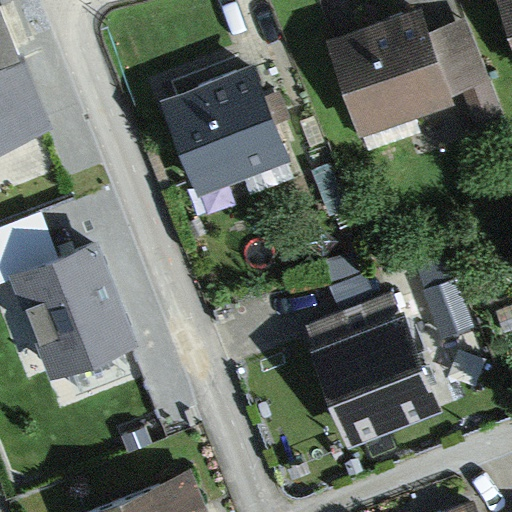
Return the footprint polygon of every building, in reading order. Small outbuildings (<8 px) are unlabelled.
[(511,0),(496,0),(511,43),(511,0)] [(0,129),(44,112),(0,1),(0,129)] [(327,42),(362,139),(453,106),(450,96),(464,91),(474,120),(502,110),(469,17),(432,30),(424,7),(327,42)] [(161,101),(198,193),(290,157),(254,64),(161,101)] [(133,335),(96,241),(16,272),(53,366),(133,335)] [(323,264),(342,310),(384,292),(365,247),(323,264)] [(447,259),(416,272),(444,338),(475,325),(447,259)] [(299,328),(348,448),(441,409),(392,289),(384,292),(342,310),(299,328)] [(188,467),(78,511),(202,511),(206,510),(188,467)] [(448,511),(474,511),(471,503),(448,511)]
